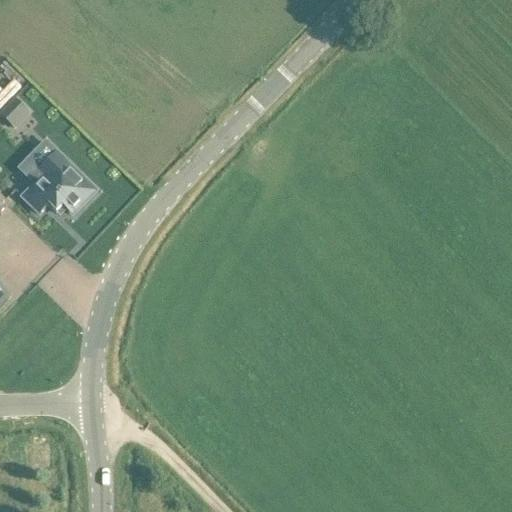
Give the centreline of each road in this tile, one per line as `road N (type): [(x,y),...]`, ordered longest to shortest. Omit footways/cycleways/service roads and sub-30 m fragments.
road 1 (unclassified): [(94,414),(94,331),(105,291),(178,189),(365,0)]
road 2 (track): [(94,414),(164,455),(217,511)]
